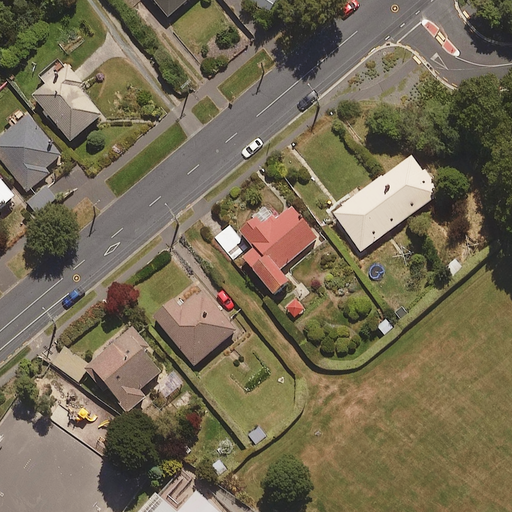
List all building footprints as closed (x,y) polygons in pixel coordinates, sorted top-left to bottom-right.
[(191,0),(152,0),(169,19),(191,0)] [(277,0),(246,0),(268,14),(277,0)] [(71,144),(103,117),(82,92),(86,88),(64,63),(43,81),(48,87),(33,100),(71,144)] [(46,170),(60,158),(28,120),(0,143),(0,160),(28,194),(50,175),(46,170)] [(441,195),(414,159),(335,217),(362,253),(441,195)] [(0,181),(0,218),(3,216),(0,213),(16,200),(0,181)] [(266,232),(258,222),(243,234),(256,250),(244,261),(274,297),(290,284),(280,272),(317,241),(292,210),(266,232)] [(248,246),(230,227),(216,240),(234,259),(248,246)] [(237,332),(204,293),(182,311),(173,301),(152,319),(194,369),(237,332)] [(131,330),(86,376),(104,395),(107,392),(131,415),(142,404),(137,399),(160,377),(142,359),(151,350),(131,330)] [(90,370),(67,350),(55,364),(78,384),(90,370)] [(193,508),(170,490),(151,511),(227,511),(205,494),(193,508)]
